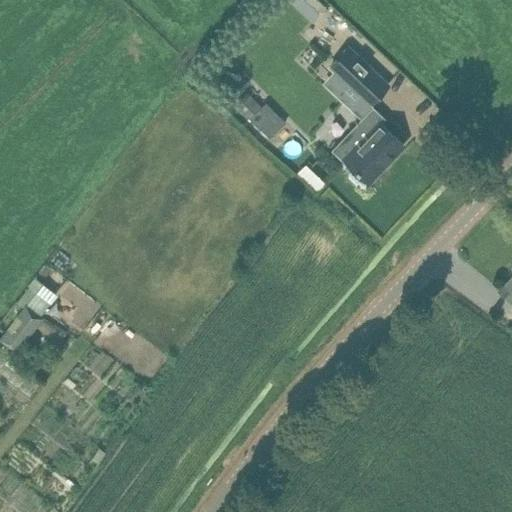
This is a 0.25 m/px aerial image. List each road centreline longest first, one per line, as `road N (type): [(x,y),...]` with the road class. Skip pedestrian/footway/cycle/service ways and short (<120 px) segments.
road 1 (tertiary): [(213,511),(245,465),(511,171)]
road 2 (unknown): [(476,202),(411,129),(392,88)]
